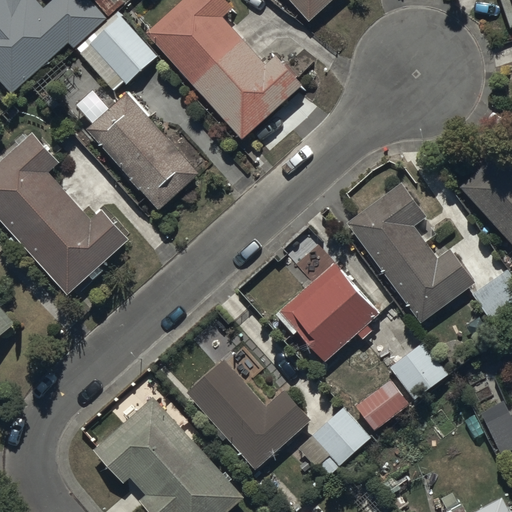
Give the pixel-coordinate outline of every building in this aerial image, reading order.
[(0,0),(0,78),(15,95),(70,44),(76,50),(108,19),(91,0),(55,0),(45,9),(37,0),(0,0)] [(184,0),(147,34),(181,71),(179,73),(187,81),(188,79),(244,140),(304,86),(299,80),(301,78),(278,53),(266,64),(225,20),(236,9),(227,0),(184,0)] [(290,0),(311,23),(336,0),(290,0)] [(511,0),(501,0),(511,30),(511,0)] [(119,13),(88,41),(80,49),(83,53),(80,55),(115,93),(126,83),(127,85),(159,57),(119,13)] [(131,91),(88,130),(162,211),(201,176),(150,119),(153,116),(131,91)] [(93,221),(49,173),(60,162),(35,134),(28,140),(24,135),(16,142),(20,147),(0,164),(0,223),(18,244),(22,240),(72,295),(91,277),(95,281),(105,272),(101,267),(130,240),(104,211),(93,221)] [(511,159),(503,149),(462,188),(511,242),(511,159)] [(431,217),(405,182),(349,224),(424,322),(448,303),(455,312),(462,306),(457,300),(478,283),(467,268),(473,264),(465,253),(459,258),(451,248),(439,257),(417,228),(431,217)] [(381,315),(317,243),(295,263),(314,285),(282,314),(326,363),(359,334),(366,342),(375,334),(368,326),(381,315)] [(511,316),(511,271),(510,269),(473,295),(496,328),(511,316)] [(0,341),(20,323),(0,301),(0,341)] [(451,377),(425,342),(391,367),(416,402),(451,377)] [(227,360),(190,394),(259,471),(314,421),(287,391),(268,407),(227,360)] [(356,405),(376,432),(411,406),(392,379),(356,405)] [(225,475),(155,398),(95,452),(125,484),(133,477),(149,494),(141,501),(151,511),(230,511),(246,498),(232,482),(234,480),(227,473),(225,475)] [(375,439),(345,407),(300,449),(329,481),(375,439)] [(511,511),(511,510),(505,498),(479,511),(511,511)]
